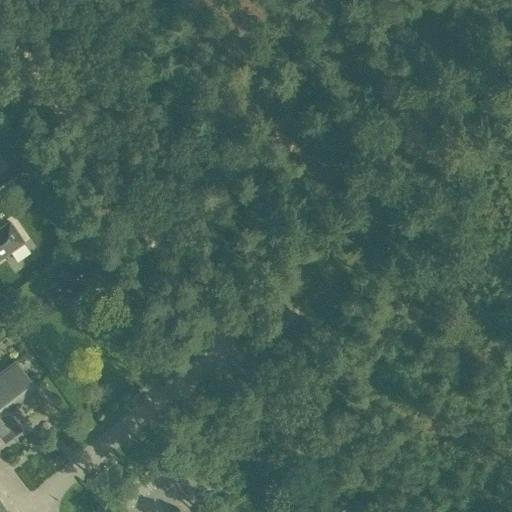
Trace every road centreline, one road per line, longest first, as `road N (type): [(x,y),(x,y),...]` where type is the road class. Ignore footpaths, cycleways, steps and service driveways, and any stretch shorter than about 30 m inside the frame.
road 1 (track): [(245,366),(392,231),(511,20)]
road 2 (track): [(211,321),(0,25)]
road 3 (unclassified): [(350,511),(211,321)]
